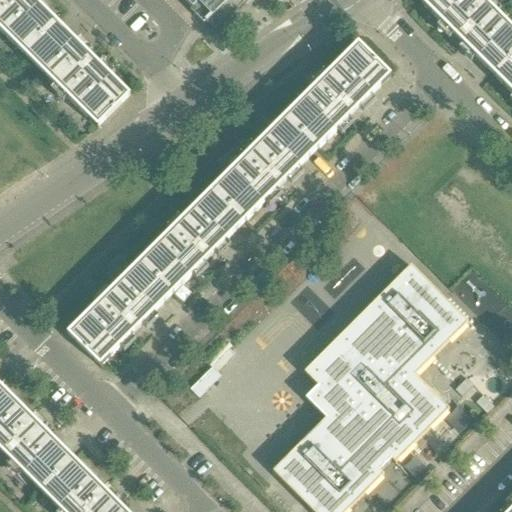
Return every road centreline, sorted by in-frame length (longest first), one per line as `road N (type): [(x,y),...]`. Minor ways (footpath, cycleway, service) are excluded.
road 1 (residential): [(434,79),(98,403)]
road 2 (residential): [(189,102),(0,234)]
road 3 (residential): [(337,0),(189,102)]
road 4 (residential): [(98,403),(208,511)]
road 5 (residential): [(189,102),(82,0)]
road 6 (residential): [(0,299),(98,403)]
